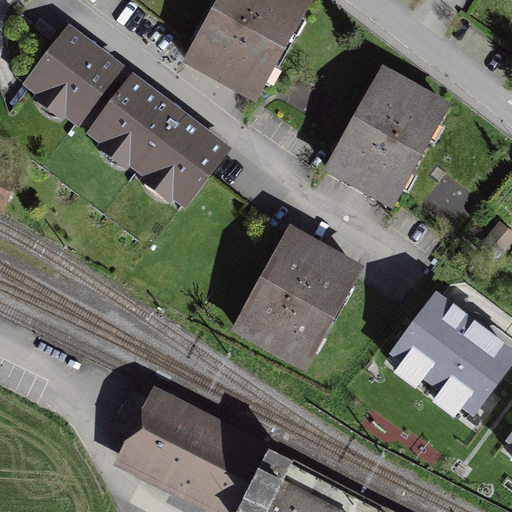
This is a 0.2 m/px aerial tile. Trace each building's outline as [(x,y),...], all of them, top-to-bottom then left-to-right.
[(303,0),(224,0),(189,63),(253,99),(307,2),(303,0)] [(31,84),(78,120),(116,71),(69,34),(31,84)] [(382,73),(328,170),(393,206),(447,109),(382,73)] [(132,83),(94,132),(186,202),(224,152),(132,83)] [(0,204),(15,174),(0,166),(0,204)] [(484,244),(498,256),(511,239),(511,234),(500,225),(484,244)] [(302,367),(357,270),(292,234),(238,331),(302,367)] [(511,356),(437,301),(397,354),(473,411),(511,358),(511,356)] [(156,401),(126,459),(229,511),(266,511),(291,464),(269,453),(267,458),(156,401)] [(387,511),(291,464),(266,511),(387,511)]
